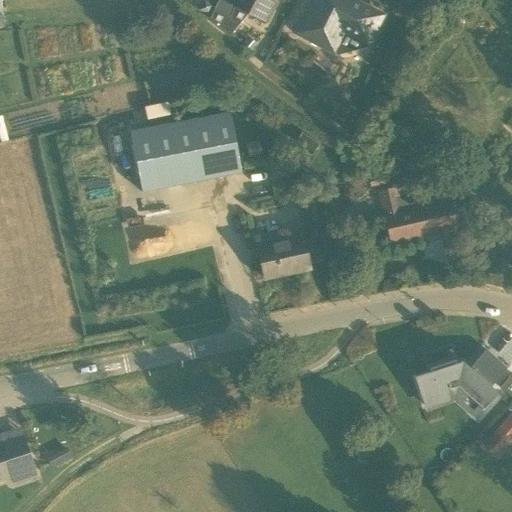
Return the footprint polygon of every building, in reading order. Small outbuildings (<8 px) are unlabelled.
[(204,0),(202,0),(198,10),(208,15),(213,5),(204,0)] [(218,0),(214,9),(229,16),(235,6),(266,22),(276,0),(218,0)] [(295,33),(329,50),(336,54),(367,46),(370,40),(383,15),(353,0),(312,0),(312,1),(314,2),(307,14),(306,13),(295,33)] [(349,98),(332,99),(333,112),(335,112),(350,111),(349,98)] [(142,192),(241,172),(230,112),(130,132),(142,192)] [(399,212),(394,189),(380,192),(391,243),(470,225),(466,208),(450,201),(450,200),(399,212)] [(316,234),(325,232),(317,198),(307,201),(316,234)] [(348,230),(381,223),(378,210),(345,217),(348,230)] [(264,278),(310,268),(303,238),(286,241),(284,229),(255,235),(264,278)] [(491,386),(507,368),(485,349),(469,368),(459,371),(455,360),(429,368),(430,372),(414,377),(423,404),(462,392),(483,410),(498,393),(491,386)] [(500,387),(511,397),(511,380),(508,378),(500,387)] [(485,444),(496,452),(499,455),(508,444),(509,445),(511,441),(511,412),(493,431),(495,432),(485,444)] [(35,475),(20,429),(0,435),(0,441),(1,444),(0,444),(0,479),(12,476),(14,482),(35,475)]
